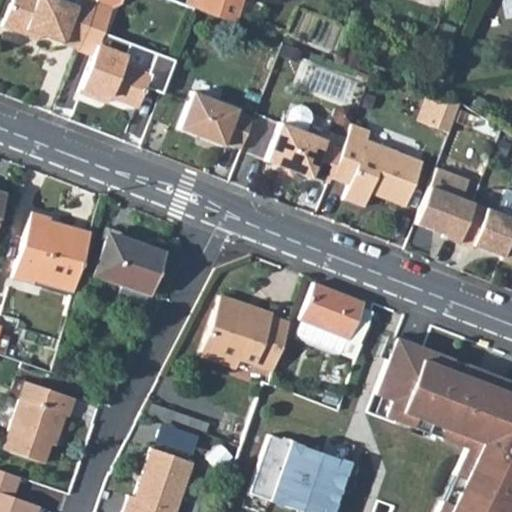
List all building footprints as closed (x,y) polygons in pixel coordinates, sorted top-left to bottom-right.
[(76,50),(94,2),(88,0),(74,0),(73,5),(58,0),(9,0),(0,24),(0,25),(23,34),(25,29),(37,35),(76,50)] [(120,64),(127,42),(100,33),(110,8),(119,4),(120,0),(94,0),(94,2),(76,50),(90,55),(76,91),(93,98),(96,91),(107,96),(135,106),(143,86),(160,93),(172,60),(153,52),(145,74),(120,64)] [(198,0),(186,0),(184,4),(196,9),(199,0),(198,0)] [(199,0),(196,9),(234,24),(241,0),(199,0)] [(37,35),(25,29),(23,34),(35,39),(37,35)] [(107,96),(96,91),(93,98),(105,102),(107,96)] [(189,91),(175,128),(220,145),(222,142),(239,148),(251,117),(234,110),(234,108),(189,91)] [(416,120),(428,125),(437,99),(429,98),(425,97),(416,120)] [(428,125),(446,132),(458,102),(437,99),(428,125)] [(282,123),(303,131),(308,117),(307,112),(303,108),(298,105),(292,106),(287,109),(282,123)] [(308,175),(327,182),(328,177),(340,148),(322,141),(323,139),(303,131),(282,123),(277,121),(263,160),(308,177),(308,175)] [(340,148),(328,177),(345,184),(340,198),(361,206),(366,192),(367,190),(374,192),(375,195),(402,206),(419,160),(364,139),(367,130),(349,123),(340,148)] [(426,186),(412,222),(441,234),(440,237),(469,248),(470,245),(499,256),(511,222),(511,192),(503,190),(495,212),(426,186)] [(49,216),(29,211),(10,276),(31,283),(32,280),(35,271),(73,282),(88,231),(62,223),(61,227),(47,223),(48,219),(49,216)] [(511,222),(499,256),(498,259),(511,264),(511,222)] [(147,294),(162,251),(105,231),(90,274),(147,294)] [(73,282),(35,271),(32,280),(71,291),(73,282)] [(300,319),(294,334),(354,358),(360,343),(358,343),(369,311),(358,306),(360,301),(312,282),(297,318),(300,319)] [(268,316),(269,313),(217,295),(197,354),(233,367),(236,358),(271,369),(287,322),(268,316)] [(421,347),(393,336),(372,392),(389,398),(382,415),(394,419),(421,347)] [(450,358),(421,347),(394,419),(410,426),(413,416),(440,427),(436,436),(464,447),(451,474),(460,478),(448,504),(439,500),(433,511),(506,511),(509,507),(511,508),(511,387),(503,384),(493,380),(494,375),(459,361),(455,372),(446,368),(450,358)] [(0,447),(42,462),(49,443),(52,433),(56,435),(63,414),(67,415),(73,397),(23,380),(0,447)] [(207,422),(150,402),(146,414),(203,434),(207,422)] [(190,457),(198,433),(159,421),(152,445),(190,457)] [(279,439),(266,434),(246,493),(299,511),(329,511),(346,462),(291,443),(292,441),(280,437),(279,439)] [(132,496),(126,494),(120,511),(172,511),(190,461),(148,447),(132,496)] [(0,511),(35,511),(37,505),(11,496),(17,476),(0,470),(0,511)] [(23,475),(17,493),(62,509),(68,491),(23,475)]
